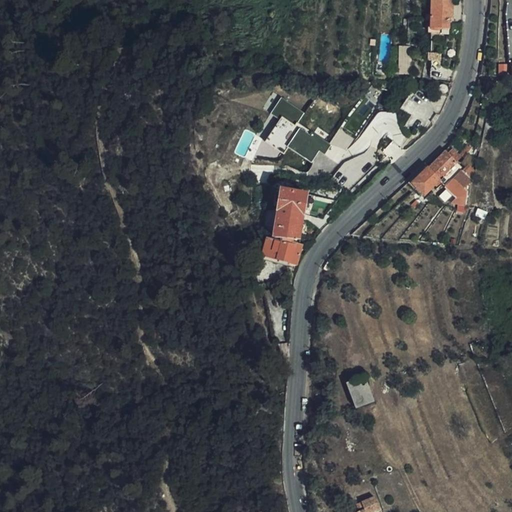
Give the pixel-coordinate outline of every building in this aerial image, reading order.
[(450,20),(450,15),(452,15),(453,0),(438,0),(432,0),(430,0),(431,29),(432,31),(440,31),(441,29),(450,29),(450,20)] [(414,47),(400,47),(400,59),(403,59),(414,59),(414,47)] [(414,59),(403,59),(403,75),(414,75),(414,59)] [(280,99),(270,116),(292,130),(294,126),(295,124),(303,113),(280,99)] [(280,118),(264,144),(282,155),(286,148),(297,155),(308,137),(310,133),(295,124),(294,126),(280,118)] [(297,132),(286,148),(310,165),(318,152),(325,156),(331,146),(310,133),(308,137),(297,132)] [(437,160),(428,168),(439,180),(457,163),(458,165),(460,161),(470,147),(457,137),(454,140),(450,144),(451,145),(449,148),(446,151),(437,160)] [(439,180),(428,168),(424,172),(417,179),(413,182),(414,183),(424,194),(439,180)] [(473,182),(473,181),(464,172),(455,181),(465,190),(473,182)] [(462,204),(471,196),(465,190),(455,181),(453,179),(445,186),(462,204)] [(281,189),(273,238),(275,238),(292,239),(298,239),(304,199),(305,193),(281,189)] [(292,239),(275,238),(274,239),(268,238),(266,245),(262,244),(260,253),(263,254),(263,255),(287,262),(286,265),(295,268),(296,264),(297,264),(301,244),(292,242),(292,239)] [(286,265),(287,262),(263,255),(263,254),(260,253),(259,258),(286,265)] [(274,263),(255,260),(259,286),(274,285),(274,263)] [(372,403),(363,377),(340,385),(349,411),(372,403)] [(374,511),(379,510),(374,498),(356,505),(358,511),(355,511),(374,511)]
